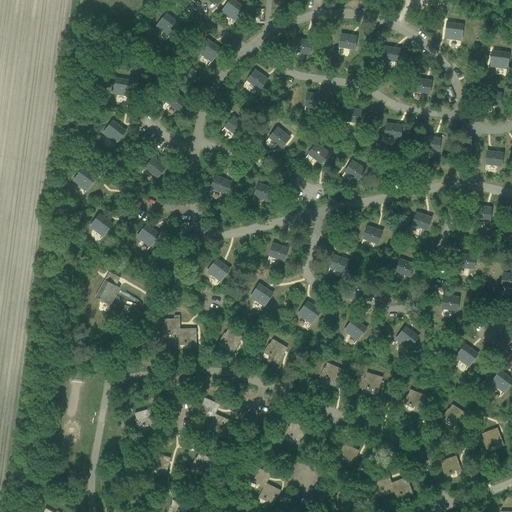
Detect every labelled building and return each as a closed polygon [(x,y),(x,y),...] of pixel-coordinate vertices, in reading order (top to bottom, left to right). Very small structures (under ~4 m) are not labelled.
[(245,8),(234,0),(230,0),(222,11),(235,20),(232,24),(232,25),(245,8)] [(167,14),(157,26),(170,36),(167,40),(179,24),(167,14)] [(460,45),(463,25),(447,23),(445,38),(461,40),(460,45)] [(341,34),(339,52),(340,47),(355,50),(357,36),(341,34)] [(296,39),(293,57),(294,57),(295,52),(310,54),(312,41),(296,39)] [(208,40),(199,52),(211,61),(208,65),(209,66),(221,49),(208,40)] [(385,47),(382,65),(383,60),(398,62),(400,49),(385,47)] [(493,51),(491,67),(506,69),(506,73),(506,74),(509,53),(493,51)] [(255,70),(244,84),(245,85),(248,81),(260,90),(268,79),(255,70)] [(130,81),(114,78),(112,93),(127,96),(126,101),(127,101),(130,81)] [(416,78),(413,97),(414,97),(414,92),(429,94),(431,81),(416,78)] [(175,92),(163,106),(164,106),(167,102),(179,112),(187,101),(175,92)] [(486,92),(484,110),(485,110),(485,105),(500,107),(502,93),(486,92)] [(307,93),(305,111),(306,106),(321,108),(323,95),(307,93)] [(362,110),(346,108),(344,126),(345,121),(360,123),(362,110)] [(234,117),(222,131),(226,127),(237,137),(246,126),(234,117)] [(126,131),(113,121),(104,133),(116,143),(113,147),(126,131)] [(387,123),(384,141),(384,142),(385,137),(400,139),(402,126),(387,123)] [(278,128),(266,142),(267,142),(270,138),(281,148),(290,138),(278,128)] [(425,136),(422,154),(423,154),(424,149),(439,152),(441,139),(425,136)] [(316,144),(306,158),(306,159),(309,155),(321,164),(329,153),(316,144)] [(487,151),(485,169),(486,169),(486,164),(501,166),(503,153),(487,151)] [(154,158),(142,172),(143,172),(146,168),(158,178),(166,167),(154,158)] [(352,161),(342,176),(343,176),(346,172),(358,181),(366,169),(352,161)] [(96,178),(83,168),(74,181),(86,190),(83,194),(84,194),(96,178)] [(216,176),(209,193),(210,193),(212,188),(226,194),(231,182),(216,176)] [(259,183),(252,200),(253,200),(255,196),(269,201),(274,189),(259,183)] [(476,206),(474,224),(475,219),(490,221),(491,208),(476,206)] [(417,212),(411,230),(413,225),(427,230),(432,218),(417,212)] [(113,224),(100,214),(90,227),(103,236),(100,240),(113,224)] [(147,225),(137,237),(150,247),(147,250),(147,251),(160,234),(147,225)] [(368,226),(362,243),(362,244),(364,239),(378,244),(383,232),(368,226)] [(274,243),(268,261),(270,256),(284,261),(289,249),(274,243)] [(460,254),(458,272),(459,267),(474,269),(476,256),(460,254)] [(334,255),(328,272),(329,273),(330,268),(345,273),(349,261),(334,255)] [(217,259),(208,272),(220,281),(217,285),(230,269),(217,259)] [(400,259),(394,276),(394,277),(396,272),(410,277),(415,265),(400,259)] [(95,262),(91,271),(97,274),(101,266),(95,262)] [(511,274),(503,273),(501,291),(502,291),(502,286),(511,287),(511,274)] [(108,276),(96,297),(110,306),(120,288),(115,285),(117,281),(108,276)] [(273,293),(260,284),(251,297),(264,306),(261,310),(262,310),(273,293)] [(443,295),(441,314),(442,314),(442,309),(457,310),(459,297),(443,295)] [(308,302),(299,314),(311,324),(308,327),(309,328),(321,311),(308,302)] [(175,334),(180,334),(180,329),(180,324),(180,316),(174,316),(174,319),(163,319),(164,337),(164,333),(168,333),(168,334),(170,334),(170,333),(175,333),(175,334)] [(367,328),(354,318),(344,331),(357,340),(354,344),(367,328)] [(406,327),(396,339),(408,349),(405,353),(406,353),(418,337),(406,327)] [(196,329),(180,329),(180,334),(180,347),(181,347),(181,343),(185,343),(185,344),(186,344),(186,343),(191,343),(191,347),(197,347),(196,334),(196,329)] [(231,346),(228,350),(233,353),(240,341),(243,337),(229,329),(219,344),(222,341),(225,343),(226,344),(227,344),(231,346)] [(273,361),(277,364),(285,352),(287,348),(273,339),(264,355),(266,352),(269,354),(271,355),(275,357),(273,361)] [(478,354),(465,344),(456,357),(468,366),(465,370),(466,370),(478,354)] [(327,363),(320,379),(320,380),(322,376),(326,378),(325,378),(327,379),(327,378),(332,380),(330,385),(335,387),(340,374),(342,370),(327,363)] [(501,396),(504,393),(511,381),(511,379),(500,370),(491,383),(504,392),(501,396)] [(367,373),(362,390),(363,386),(367,388),(369,389),(369,388),(374,389),(372,394),(377,395),(381,382),(383,377),(367,373)] [(410,390),(404,406),(404,407),(406,403),(409,404),(409,405),(411,406),(411,405),(416,407),(414,411),(419,413),(424,401),(426,396),(410,390)] [(215,414),(218,409),(221,402),(216,400),(215,402),(205,398),(197,414),(198,414),(199,411),(203,412),(203,413),(204,414),(204,413),(209,415),(208,417),(213,419),(215,414)] [(452,405),(442,420),(443,420),(445,416),(448,419),(449,420),(450,420),(454,422),(451,426),(456,429),(463,418),(466,414),(452,405)] [(151,409),(135,413),(140,431),(139,427),(143,426),(145,426),(145,425),(149,424),(151,428),(156,427),(152,413),(151,409)] [(213,419),(207,430),(208,430),(210,427),(213,428),(213,429),(215,430),(215,429),(219,431),(217,436),(222,438),(228,425),(230,421),(215,414),(213,419)] [(292,421),(285,438),(287,434),(290,436),(290,437),(292,437),(297,439),(295,443),(300,445),(305,432),(307,428),(292,421)] [(499,447),(504,445),(499,432),(497,428),(482,434),(488,451),(489,450),(487,447),(491,445),(491,446),(493,445),(497,443),(499,447)] [(359,451),(344,444),(336,460),(337,461),(338,457),(342,459),(344,460),(344,459),(348,461),(346,466),(351,468),(357,455),(359,451)] [(201,475),(206,477),(212,464),(214,460),(199,453),(191,469),(192,469),(194,466),(197,467),(197,468),(198,469),(199,468),(203,470),(201,475)] [(154,454),(150,471),(151,467),(155,468),(155,469),(157,469),(162,470),(161,475),(166,476),(169,463),(171,458),(154,454)] [(456,456),(441,461),(447,478),(446,475),(450,473),(450,474),(451,473),(456,471),(457,475),(463,473),(458,461),(456,456)] [(266,483),(267,484),(269,479),(272,471),(268,469),(266,472),(256,467),(248,483),(249,483),(250,480),(254,481),(254,482),(255,483),(256,482),(260,484),(259,486),(264,488),(266,483)] [(388,490),(393,488),(391,483),(392,483),(390,478),(387,470),(382,472),(383,475),(372,479),(379,496),(378,492),(381,491),(382,491),(383,491),(383,490),(388,488),(388,490)] [(407,477),(392,483),(391,483),(393,488),(397,500),(398,500),(396,496),(400,495),(402,495),(402,494),(406,492),(408,497),(413,495),(408,482),(407,477)] [(264,488),(258,499),(258,500),(260,496),(264,498),(265,499),(270,501),(268,505),(273,507),(279,495),(281,491),(267,484),(266,483),(264,488)] [(339,491),(331,507),(333,504),(337,506),(336,506),(338,507),(343,509),(341,511),(347,511),(352,503),(354,499),(339,491)] [(173,500),(169,511),(186,511),(188,509),(189,504),(173,500)]
